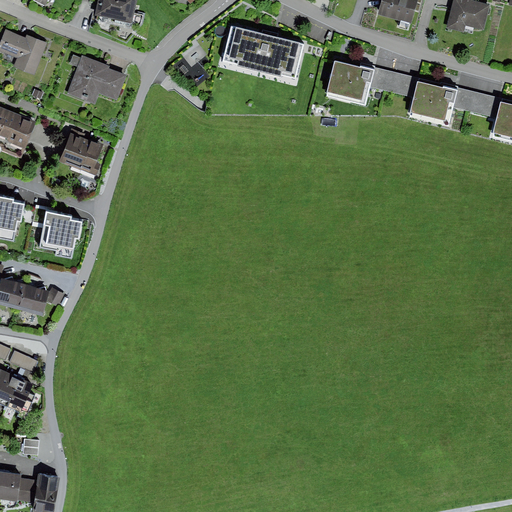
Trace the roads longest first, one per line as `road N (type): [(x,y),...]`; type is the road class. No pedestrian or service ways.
road 1 (tertiary): [(153,63),(82,281),(52,343),(48,394),(62,470),(57,511)]
road 2 (residential): [(287,0),(402,48),(511,78)]
road 3 (residential): [(153,63),(0,3)]
